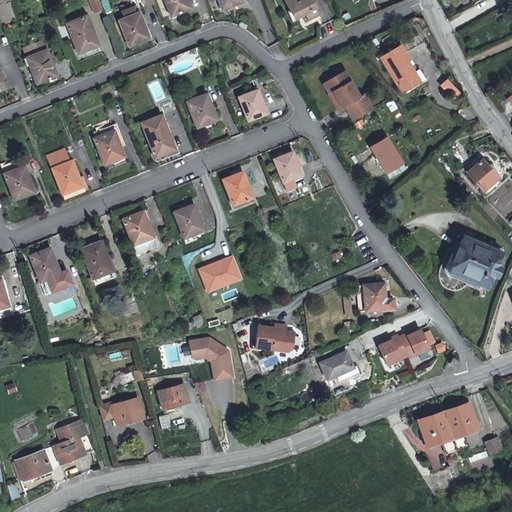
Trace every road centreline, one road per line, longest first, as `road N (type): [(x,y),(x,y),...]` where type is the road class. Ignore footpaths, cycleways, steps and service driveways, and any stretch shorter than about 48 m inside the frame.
road 1 (residential): [(485,374),(290,444),(90,487),(27,511)]
road 2 (residential): [(308,118),(5,240)]
road 3 (residential): [(485,374),(354,202),(308,118)]
road 4 (residential): [(279,65),(229,32),(0,116)]
road 5 (residential): [(426,1),(279,65)]
road 6 (residential): [(511,145),(442,32)]
